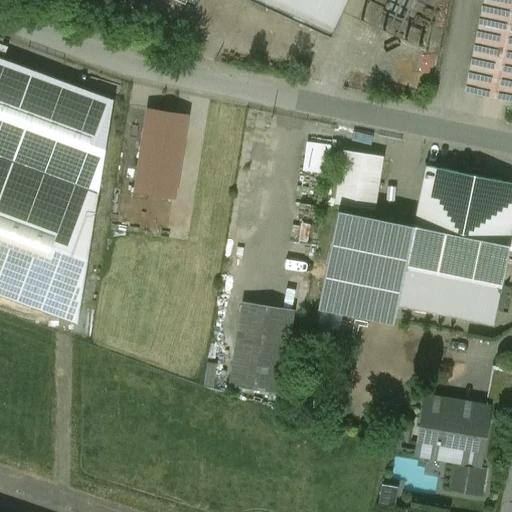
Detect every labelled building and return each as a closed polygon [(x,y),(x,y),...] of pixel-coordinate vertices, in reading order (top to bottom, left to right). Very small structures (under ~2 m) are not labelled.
[(346,0),(253,0),(330,35),(346,0)] [(511,0),(484,0),(466,89),(511,98),(511,0)] [(0,59),(0,294),(77,323),(114,101),(0,59)] [(187,116),(147,110),(134,193),(174,199),(187,116)] [(307,139),(302,169),(328,173),(333,143),(307,139)] [(383,156),(342,150),(334,203),(374,210),(383,156)] [(511,231),(511,182),(426,165),(413,226),(509,245),(511,231)] [(509,245),(413,226),(338,210),(318,309),(394,325),(398,305),(493,324),(509,245)] [(292,312),(242,304),(230,383),(279,391),(292,312)] [(486,406),(427,396),(424,413),(436,415),(438,405),(458,408),(456,419),(483,423),(486,406)] [(483,423),(456,419),(458,408),(438,405),(436,415),(424,413),(419,446),(439,450),(440,446),(466,451),(464,462),(474,464),(477,447),(479,447),(483,423)] [(466,451),(440,446),(439,450),(419,446),(417,454),(464,462),(466,451)] [(474,464),(464,462),(464,464),(455,463),(451,488),(478,492),(482,468),(473,466),(474,464)]
